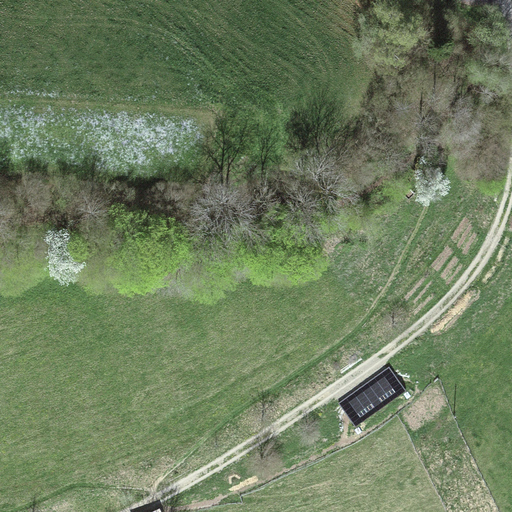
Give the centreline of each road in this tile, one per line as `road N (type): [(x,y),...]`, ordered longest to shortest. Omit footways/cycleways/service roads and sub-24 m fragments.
road 1 (track): [(0,229),(168,229),(346,202),(423,140),(486,0)]
road 2 (track): [(131,511),(294,422),(413,330),(503,242),(511,195)]
